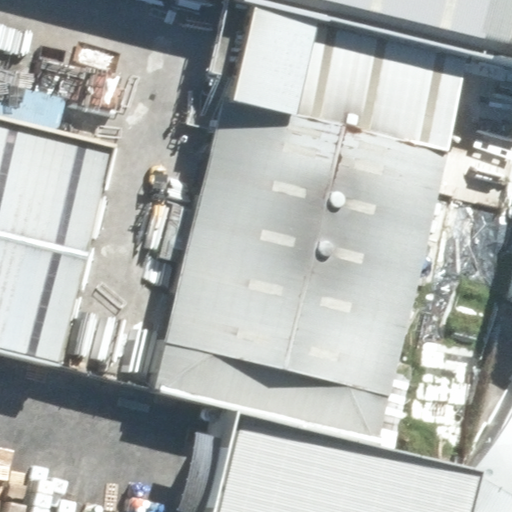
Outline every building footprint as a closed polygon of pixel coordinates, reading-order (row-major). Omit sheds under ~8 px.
[(461,60),(225,0),(127,385),(363,444),(461,60)] [(511,0),(345,0),(511,42),(511,0)] [(106,147),(0,119),(0,360),(49,373),(106,147)] [(441,511),(452,469),(205,407),(177,511),(441,511)] [(511,511),(511,505),(452,469),(441,511),(511,511)]
